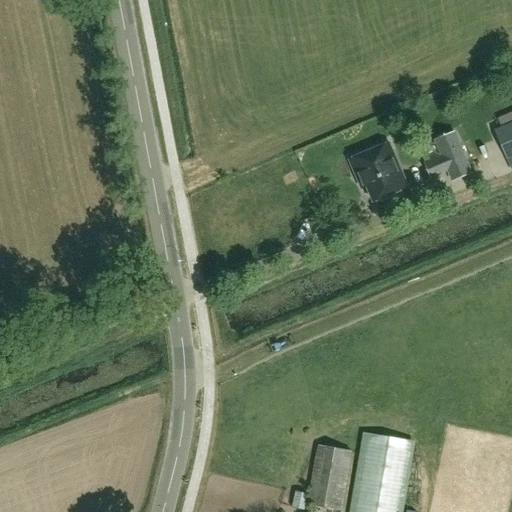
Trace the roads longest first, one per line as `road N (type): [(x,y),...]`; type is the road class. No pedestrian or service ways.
road 1 (tertiary): [(118,0),(175,303)]
road 2 (tertiary): [(175,303),(184,409),(162,511)]
road 3 (unclassified): [(175,303),(0,367)]
